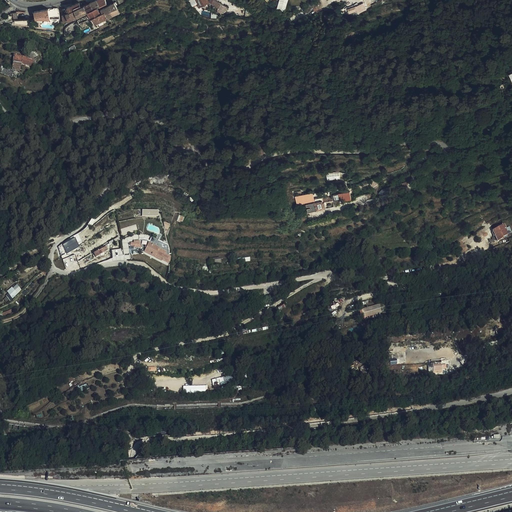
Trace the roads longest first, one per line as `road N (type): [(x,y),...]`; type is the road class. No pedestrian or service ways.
road 1 (track): [(322,274),(225,332),(133,356)]
road 2 (motorway): [(143,511),(0,486)]
